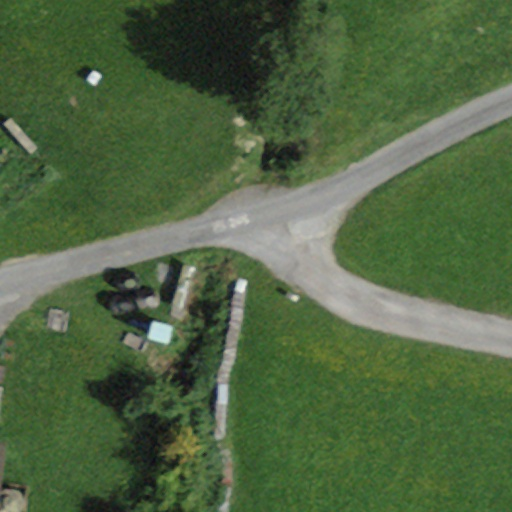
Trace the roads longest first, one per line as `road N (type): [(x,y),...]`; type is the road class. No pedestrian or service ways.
road 1 (unclassified): [(0,281),(264,217),(341,190),(511,103)]
road 2 (track): [(511,342),(351,300),(281,253),(264,217)]
